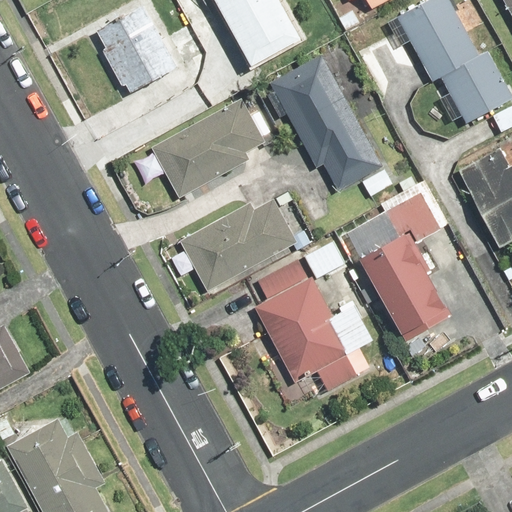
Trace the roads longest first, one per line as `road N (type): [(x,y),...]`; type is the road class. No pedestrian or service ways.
road 1 (residential): [(0,96),(224,511)]
road 2 (unclassified): [(300,511),(511,398)]
